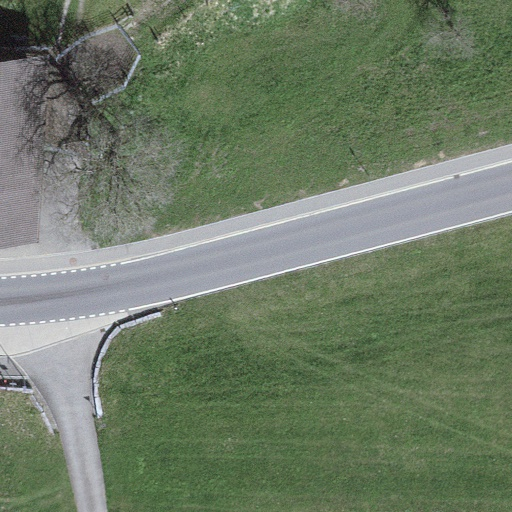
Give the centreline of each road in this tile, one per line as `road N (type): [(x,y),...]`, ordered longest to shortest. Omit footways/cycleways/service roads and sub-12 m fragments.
road 1 (tertiary): [(54,299),(180,275),(511,185)]
road 2 (track): [(54,299),(77,0)]
road 3 (unclassified): [(54,299),(93,511)]
